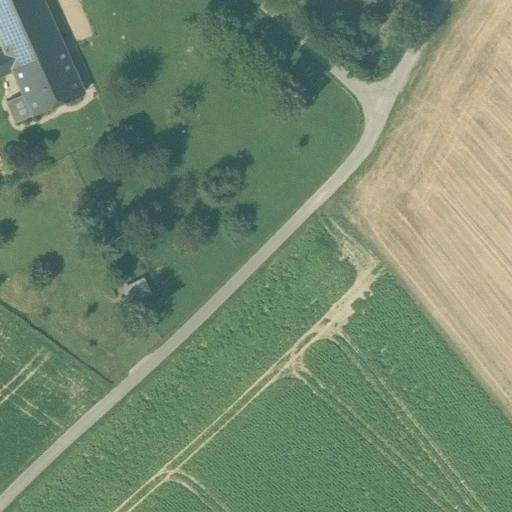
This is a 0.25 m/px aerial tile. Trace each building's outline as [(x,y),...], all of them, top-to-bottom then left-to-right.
[(43,0),(0,0),(0,41),(4,51),(6,55),(58,32),(43,0)] [(58,32),(6,55),(13,71),(24,95),(33,115),(85,92),(58,32)] [(4,51),(0,52),(0,76),(13,71),(6,55),(4,51)] [(33,115),(24,95),(7,103),(16,122),(33,115)] [(130,303),(153,292),(145,276),(122,287),(130,303)]
